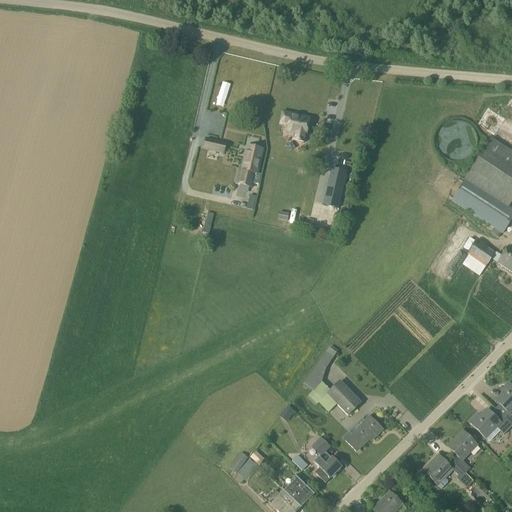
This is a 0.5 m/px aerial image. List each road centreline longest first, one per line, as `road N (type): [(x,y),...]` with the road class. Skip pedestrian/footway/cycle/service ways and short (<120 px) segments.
road 1 (unclassified): [(11,0),(118,13),(311,59),(511,79)]
road 2 (unclassified): [(336,511),(511,337)]
